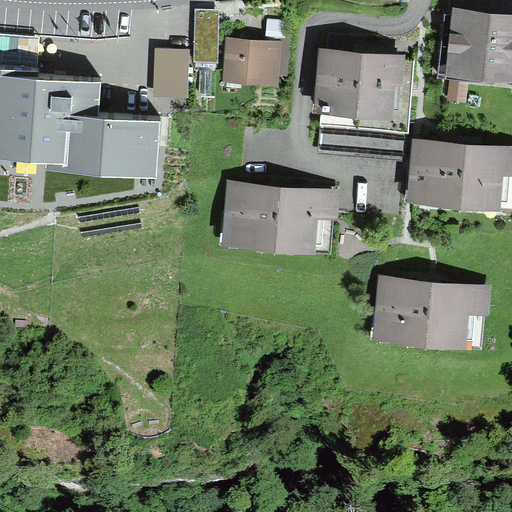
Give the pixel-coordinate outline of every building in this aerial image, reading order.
[(448,70),(445,94),(465,96),(467,72),(510,77),(509,85),(511,85),(511,9),(442,2),(434,69),(448,70)] [(217,4),(194,3),(193,52),(216,53),(217,4)] [(318,31),(313,98),(322,98),(398,104),(401,56),(403,37),(318,31)] [(277,83),(280,39),(226,34),(223,79),(277,83)] [(186,95),(187,47),(154,46),(153,94),(186,95)] [(404,155),(412,57),(401,56),(398,104),(322,98),(318,149),(404,155)] [(0,57),(0,139),(48,143),(48,150),(158,159),(162,105),(103,100),(105,73),(20,66),(21,59),(0,57)] [(511,139),(411,132),(406,202),(511,210),(511,139)] [(339,179),(226,170),(220,241),(329,249),(332,211),(336,212),(339,179)] [(490,273),(378,265),(372,335),(481,343),(484,305),(488,306),(490,273)]
